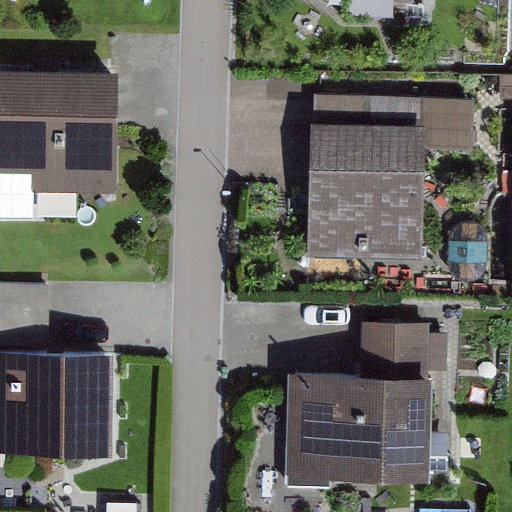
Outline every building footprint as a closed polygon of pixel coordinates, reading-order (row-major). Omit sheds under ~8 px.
[(123,74),(0,73),(0,219),(37,220),(37,195),(122,195),(123,74)] [(311,257),(424,259),(427,152),(475,153),(476,101),(315,97),(311,257)] [(0,346),(51,347),(52,287),(0,285),(0,346)] [(362,379),(291,378),(289,489),(333,490),(333,483),(431,485),(433,382),(428,382),(430,326),(364,324),(362,379)] [(115,358),(0,354),(0,456),(113,459),(115,358)]
